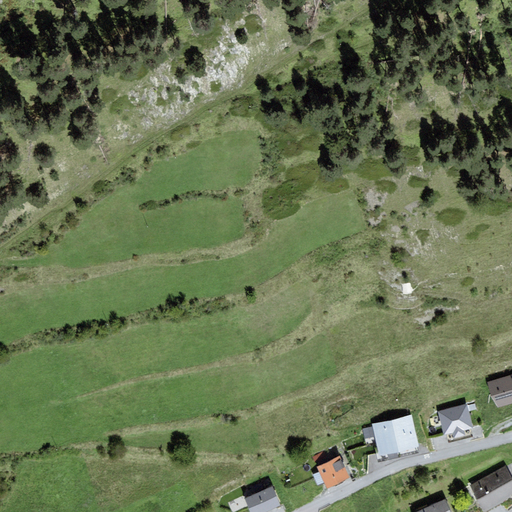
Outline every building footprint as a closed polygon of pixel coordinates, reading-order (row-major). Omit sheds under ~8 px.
[(511,385),(495,390),(504,418),(511,415),(511,385)] [(464,395),(436,405),(448,440),(477,430),(464,395)] [(419,446),(411,414),(372,423),(380,456),(419,446)] [(338,452),(317,464),(331,486),(352,474),(338,452)] [(511,477),(504,463),(469,484),(486,511),(511,495),(511,477)] [(274,482),(246,496),(253,511),(267,511),(284,504),(274,482)] [(454,511),(447,496),(411,511),(454,511)]
